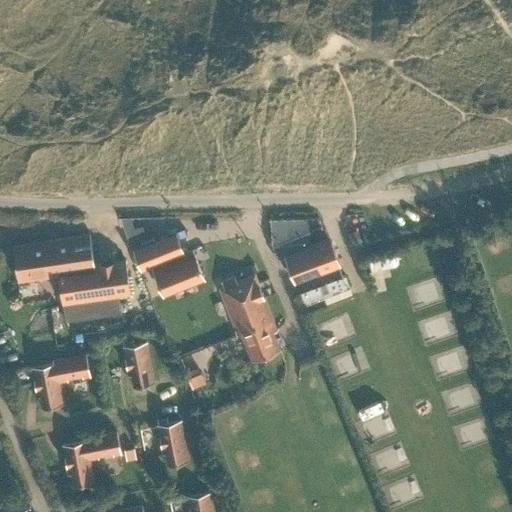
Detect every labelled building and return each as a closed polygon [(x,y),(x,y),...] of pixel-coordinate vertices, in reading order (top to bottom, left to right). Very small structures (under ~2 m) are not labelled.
[(122,220),(140,269),(153,264),(184,252),(176,232),(156,240),(152,231),(146,234),(142,224),(135,227),(130,216),(122,220)] [(126,257),(94,261),(90,233),(12,244),(18,279),(58,273),(65,319),(120,311),(118,294),(131,292),(126,257)] [(331,240),(310,248),(308,245),(284,255),(294,281),(340,263),(331,240)] [(192,249),(184,252),(153,264),(156,271),(155,271),(163,292),(204,277),(195,255),(194,255),(192,249)] [(252,359),(279,348),(272,331),(277,329),(254,274),(237,281),(234,275),(221,281),(223,286),(219,287),(238,334),(242,332),(252,359)] [(349,287),(350,286),(346,274),(326,282),(331,294),(349,287)] [(319,284),(300,291),(305,303),(324,296),(319,284)] [(134,385),(154,381),(147,340),(134,343),(133,337),(124,339),(125,344),(123,345),(128,374),(132,374),(134,385)] [(336,356),(345,375),(368,364),(359,345),(336,356)] [(54,362),(31,366),(37,396),(40,395),(43,407),(63,403),(59,381),(68,379),(67,375),(89,371),(86,353),(54,359),(54,362)] [(203,379),(198,366),(187,371),(192,384),(203,379)] [(159,423),(157,423),(163,453),(166,452),(168,464),(189,460),(181,419),(168,421),(167,416),(158,418),(159,423)] [(117,431),(85,437),(85,440),(62,444),(68,473),(71,473),(73,484),(94,481),(90,458),(99,457),(98,453),(120,449),(117,431)] [(214,511),(210,490),(195,493),(186,494),(189,511),(214,511)]
